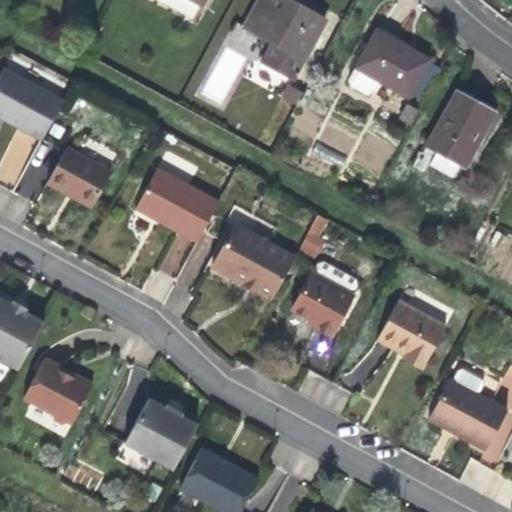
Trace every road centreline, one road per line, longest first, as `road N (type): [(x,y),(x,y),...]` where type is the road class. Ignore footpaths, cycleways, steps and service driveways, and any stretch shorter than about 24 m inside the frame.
road 1 (track): [(511,306),(0,30)]
road 2 (residential): [(0,238),(149,323),(222,395),(440,511)]
